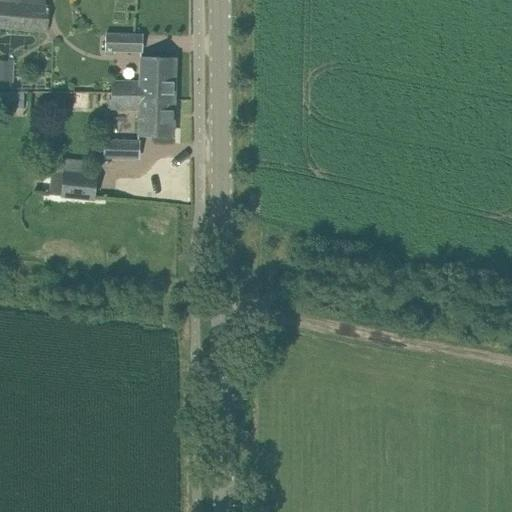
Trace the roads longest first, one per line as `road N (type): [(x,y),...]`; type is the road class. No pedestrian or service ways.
road 1 (tertiary): [(222,511),(219,0)]
road 2 (track): [(511,364),(194,300)]
